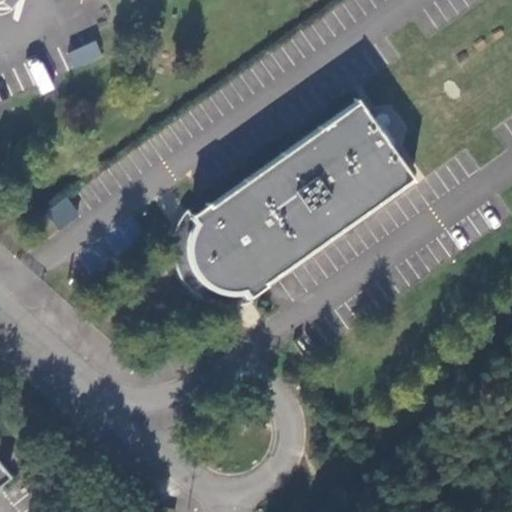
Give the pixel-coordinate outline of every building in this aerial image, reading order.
[(96,41),(65,53),(71,68),(102,56),(96,41)] [(194,271),(198,277),(204,283),(208,286),(213,289),(218,291),(223,292),(228,293),(233,293),(238,293),(243,292),(246,296),(249,299),(266,287),(264,285),(411,181),(413,184),(413,183),(356,101),(355,101),(357,104),(210,208),(208,205),(191,217),(193,220),(196,224),(192,232),(189,239),(188,247),(189,255),(190,263),(194,271)] [(61,229),(79,215),(65,197),(46,211),(61,229)] [(253,304),(249,299),(246,296),(243,292),(238,293),(233,293),(228,293),(223,292),(218,291),(213,289),(208,286),(204,283),(198,277),(194,271),(190,263),(189,255),(188,247),(189,239),(192,232),(196,224),(193,220),(191,217),(188,211),(182,219),(177,228),(174,237),(173,247),(173,257),(175,266),(178,275),(183,284),(190,292),(197,298),(206,303),(215,306),(225,308),(235,308),(244,307),(253,304)] [(0,465),(0,486),(10,479),(0,465)]
